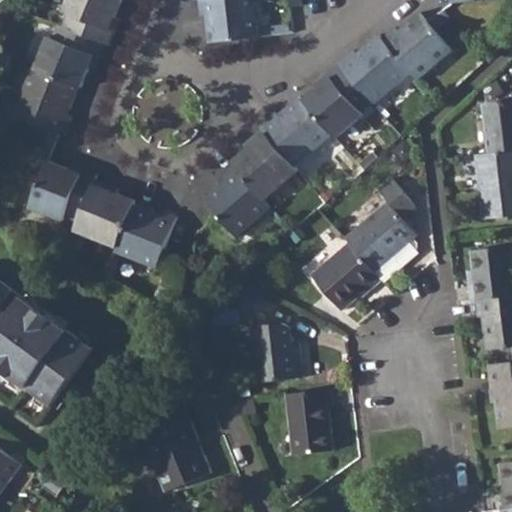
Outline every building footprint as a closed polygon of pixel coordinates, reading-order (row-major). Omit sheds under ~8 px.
[(105,42),(109,44),(120,20),(115,18),(123,0),(67,0),(64,8),(68,10),(63,24),(105,42)] [(204,13),(207,42),(257,36),(253,0),(198,0),(199,13),(204,13)] [(446,0),(447,13),(498,10),(497,0),(446,0)] [(79,85),(81,86),(89,67),(93,68),(105,42),(63,24),(58,22),(53,36),(47,34),(33,65),(79,85)] [(406,82),(413,90),(447,63),(414,24),(392,40),(390,38),(378,47),(406,82)] [(364,110),(368,115),(406,82),(378,47),(375,44),(352,63),(348,59),(332,72),(364,110)] [(10,110),(61,132),(70,113),(66,112),(79,85),(33,65),(31,64),(10,110)] [(327,143),(331,146),(356,125),(353,120),(364,110),(332,72),(313,89),(316,93),(298,108),(327,143)] [(258,136),(289,173),(327,143),(298,108),(295,104),(272,124),(268,121),(255,132),(258,136)] [(511,107),(482,112),(488,161),(511,158),(511,107)] [(232,173),(260,207),(294,179),(289,173),(258,136),(240,152),(243,157),(228,169),(232,173)] [(474,163),(482,226),(511,222),(511,158),(488,161),(474,163)] [(62,216),(75,222),(94,181),(96,175),(71,164),(69,170),(48,160),(28,206),(60,221),(62,216)] [(200,205),(232,245),(266,215),(260,207),(232,173),(219,183),(222,187),(200,205)] [(72,231),(113,249),(130,208),(133,203),(114,195),(117,191),(94,181),(75,222),(72,231)] [(349,248),(375,278),(381,286),(417,256),(417,249),(413,245),(418,241),(405,226),(416,216),(413,213),(416,211),(392,183),(379,194),(390,208),(346,245),(349,248)] [(112,253),(152,272),(159,258),(174,222),(160,215),(157,221),(130,208),(113,249),(112,253)] [(310,281),(340,317),(367,294),(369,297),(381,286),(375,278),(349,248),(310,281)] [(471,259),(473,277),(475,292),(470,292),(472,308),(477,307),(511,302),(511,260),(511,254),(471,259)] [(0,371),(49,409),(90,355),(0,286),(0,371)] [(488,355),(511,352),(511,302),(477,307),(479,324),(484,323),(488,355)] [(260,388),(300,384),(296,347),(294,348),(294,343),(288,343),(287,332),(284,328),(251,331),(254,368),(258,368),(260,388)] [(511,431),(511,365),(490,369),(493,394),(496,393),(501,432),(511,431)] [(285,401),(292,463),(332,459),(327,415),(333,415),(331,396),(285,401)] [(143,444),(164,496),(211,477),(180,402),(162,409),(166,418),(151,424),(157,439),(143,444)] [(0,498),(24,467),(0,449),(0,498)] [(511,463),(501,465),(507,511),(511,510),(511,463)]
